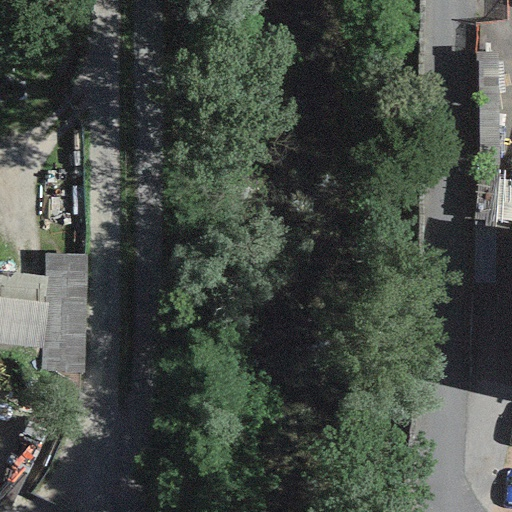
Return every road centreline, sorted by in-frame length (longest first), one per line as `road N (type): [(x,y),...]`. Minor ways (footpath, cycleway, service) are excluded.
road 1 (unclassified): [(440,0),(473,511)]
road 2 (track): [(121,511),(142,282),(139,0)]
